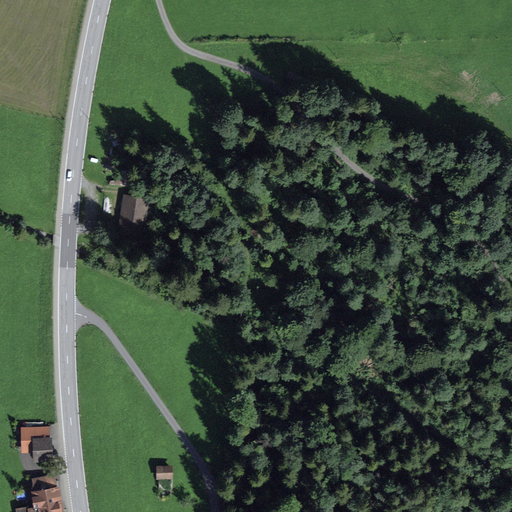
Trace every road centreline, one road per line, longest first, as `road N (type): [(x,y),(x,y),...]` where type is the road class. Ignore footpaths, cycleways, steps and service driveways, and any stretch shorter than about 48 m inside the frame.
road 1 (secondary): [(101,0),(75,149),(65,315)]
road 2 (tertiary): [(213,511),(193,452),(107,330),(65,315)]
road 3 (secondary): [(65,315),(79,511)]
